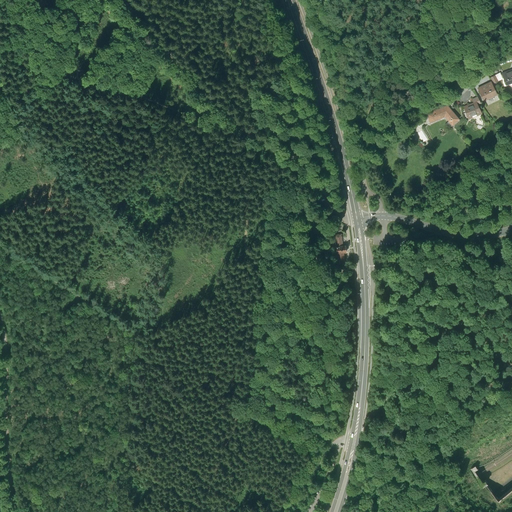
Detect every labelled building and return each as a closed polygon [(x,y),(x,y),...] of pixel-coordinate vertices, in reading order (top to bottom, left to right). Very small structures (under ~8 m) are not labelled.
[(505,78),(503,71),(493,76),(496,82),(505,78)] [(494,81),(481,87),(487,99),(499,93),(494,81)] [(477,102),(467,106),(471,118),(484,112),(480,104),(479,101),(477,102)] [(455,124),(462,119),(450,105),(430,113),(433,121),(448,116),(455,124)] [(450,179),(446,172),(443,174),(445,178),(439,182),(442,185),(450,179)] [(341,236),(334,237),(335,246),(331,246),(332,255),(337,255),(338,261),(336,261),(337,266),(345,265),(344,254),(347,254),(346,247),(343,247),(341,236)] [(475,469),(471,472),(483,491),(484,490),(488,488),(485,484),(483,486),(479,480),(475,474),(478,473),(475,469)]
